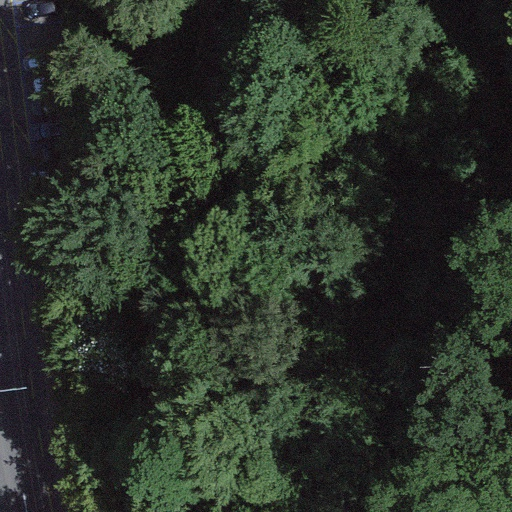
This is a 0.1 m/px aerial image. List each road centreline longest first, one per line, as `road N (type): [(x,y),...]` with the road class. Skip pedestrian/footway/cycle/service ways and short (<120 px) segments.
road 1 (track): [(141,485),(169,267),(231,0)]
road 2 (residential): [(0,326),(27,511)]
